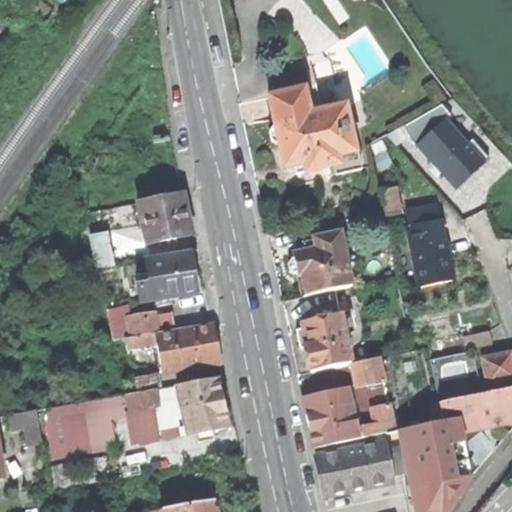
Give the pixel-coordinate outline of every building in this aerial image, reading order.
[(0,0),(0,19),(5,23),(16,8),(4,0),(0,0)] [(274,123),(322,112),(316,85),(268,96),(274,123)] [(343,107),(322,112),(274,123),(275,127),(272,128),(270,132),(272,143),(276,145),(279,144),(281,155),(284,169),(286,168),(295,166),(297,175),(333,166),(340,165),(334,136),(348,133),(343,107)] [(408,125),(423,142),(436,130),(424,116),(408,125)] [(423,142),(418,146),(436,165),(456,188),(482,164),(445,122),(436,130),(423,142)] [(355,162),(348,133),(334,136),(340,165),(333,166),(335,177),(361,171),(358,161),(355,162)] [(371,145),(377,156),(396,147),(387,136),(371,145)] [(288,177),(297,175),(295,166),(286,168),(288,177)] [(383,211),(384,218),(400,214),(395,188),(379,191),(383,211)] [(148,245),(194,236),(190,217),(185,193),(139,203),(148,245)] [(407,213),(410,228),(440,222),(437,207),(428,208),(407,213)] [(386,225),(384,218),(383,211),(359,216),(361,230),(386,225)] [(440,222),(410,228),(422,287),(452,281),(446,250),(440,222)] [(335,291),(352,287),(341,233),(312,239),(313,241),(315,250),(303,253),(292,255),(292,259),(290,260),(286,263),(288,271),(293,274),(296,273),(297,278),(299,278),(300,285),(303,298),(335,291)] [(99,267),(114,264),(108,235),(93,238),(99,267)] [(301,243),(303,253),(315,250),(313,241),(301,243)] [(195,272),(192,255),(148,262),(150,278),(154,301),(199,294),(195,272)] [(142,303),(154,301),(150,278),(138,280),(142,303)] [(356,304),(352,287),(335,291),(339,312),(351,310),(350,305),(356,304)] [(145,314),(149,335),(157,334),(177,330),(174,314),(157,317),(156,312),(145,314)] [(132,338),(149,335),(145,314),(128,317),(132,338)] [(314,318),(315,323),(331,319),(330,315),(314,318)] [(309,368),(310,373),(350,364),(342,329),(350,327),(348,320),(341,322),(340,317),(331,319),(315,323),(300,326),(301,331),(305,349),(309,368)] [(213,327),(158,337),(159,345),(164,374),(220,364),(216,344),(213,327)] [(303,350),(305,349),(301,331),(295,332),(297,340),(299,351),(303,350)] [(455,338),(458,352),(492,345),(490,332),(455,338)] [(158,337),(157,334),(149,335),(132,338),(126,339),(128,350),(159,345),(158,337)] [(468,352),(435,356),(437,381),(471,377),(468,352)] [(511,358),(511,354),(483,360),(488,384),(511,378),(511,358)] [(378,358),(350,364),(355,390),(384,384),(378,358)] [(135,380),(137,394),(157,390),(162,389),(159,375),(135,380)] [(216,379),(177,387),(186,429),(179,430),(181,437),(196,434),(212,431),(226,428),(221,404),(216,379)] [(511,388),(440,404),(444,421),(458,418),(511,406),(511,388)] [(160,407),(157,390),(137,394),(126,396),(129,413),(160,407)] [(346,391),(302,400),(308,425),(313,449),(357,440),(355,429),(346,391)] [(511,419),(511,406),(458,418),(460,430),(511,419)] [(372,410),(375,425),(377,435),(385,434),(394,431),(389,407),(372,410)] [(39,427),(36,412),(8,417),(10,433),(24,430),(39,427)] [(8,417),(0,418),(0,438),(3,438),(3,434),(10,433),(8,417)] [(444,421),(399,431),(402,448),(409,479),(416,511),(445,511),(471,477),(460,430),(458,418),(444,421)] [(375,425),(355,429),(357,440),(373,436),(377,435),(375,425)] [(42,444),(39,427),(24,430),(27,447),(42,444)] [(214,441),(212,431),(196,434),(198,444),(214,441)] [(399,431),(394,431),(385,434),(388,451),(402,448),(399,431)] [(373,436),(375,445),(383,443),(385,451),(388,451),(385,434),(377,435),(373,436)] [(375,445),(315,458),(320,479),(324,497),(392,482),(385,451),(383,443),(375,445)] [(395,482),(409,479),(402,448),(388,451),(395,482)] [(23,484),(24,493),(50,488),(49,479),(23,484)] [(218,511),(216,501),(162,511),(218,511)]
